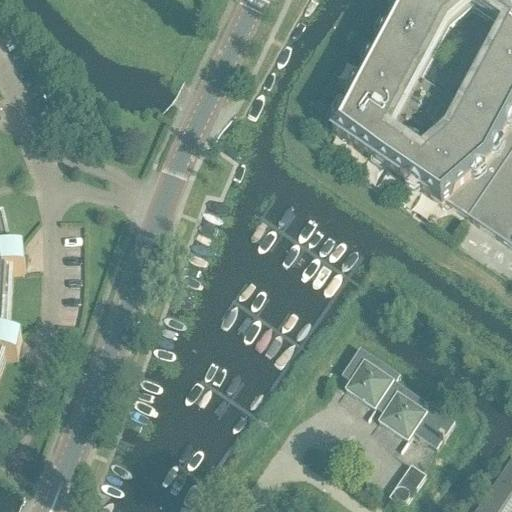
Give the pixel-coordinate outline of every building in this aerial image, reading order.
[(511,1),(509,0),(406,0),(403,2),(379,49),(332,137),(441,211),(444,208),(468,224),(511,158),(511,1)] [(511,253),(511,158),(468,224),(511,253)] [(0,311),(10,312),(12,280),(24,279),(24,276),(26,276),(26,261),(23,261),(22,258),(10,259),(3,227),(0,227),(0,311)] [(10,312),(0,311),(0,377),(4,365),(17,367),(17,364),(21,365),(22,350),(20,350),(21,347),(8,344),(10,312)] [(345,396),(374,416),(375,415),(383,421),(378,428),(407,448),(412,441),(436,457),(454,430),(395,390),(400,383),(359,356),(341,383),(350,389),(345,396)] [(511,511),(511,465),(480,511),(511,511)] [(389,504),(400,511),(404,511),(425,482),(411,472),(389,504)]
